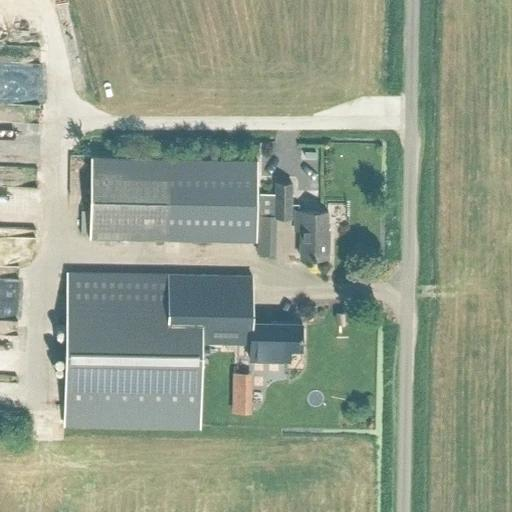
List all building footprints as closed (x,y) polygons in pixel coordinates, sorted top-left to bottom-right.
[(36,21),(61,18),(58,0),(53,0),(34,2),(36,21)] [(84,49),(58,53),(61,74),(87,70),(84,49)] [(62,102),(64,117),(84,114),(82,99),(62,102)] [(90,154),(89,234),(255,236),(255,223),(274,223),(275,214),(290,214),(291,180),(275,180),(275,192),(256,192),(256,156),(90,154)] [(45,175),(0,177),(0,221),(48,218),(45,175)] [(295,227),(300,227),(299,254),(327,254),(328,208),(295,208),(295,227)] [(289,357),(289,345),(301,345),(301,319),(269,318),(269,320),(251,319),(252,273),(67,269),(64,421),(199,424),(200,340),(250,341),(250,335),(268,335),(268,357),(289,357)] [(0,354),(22,356),(23,322),(24,322),(25,310),(0,308),(0,354)] [(239,363),(239,400),(257,400),(257,363),(239,363)]
